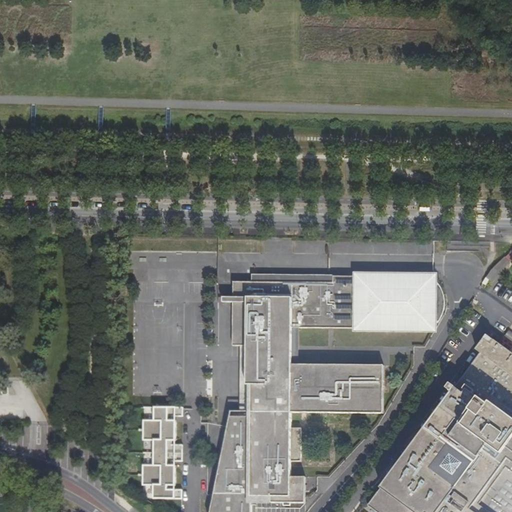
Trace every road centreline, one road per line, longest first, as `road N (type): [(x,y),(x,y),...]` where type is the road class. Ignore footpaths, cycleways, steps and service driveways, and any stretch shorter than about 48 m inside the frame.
road 1 (secondary): [(0,214),(511,226)]
road 2 (residential): [(320,511),(398,421),(470,289),(463,268)]
